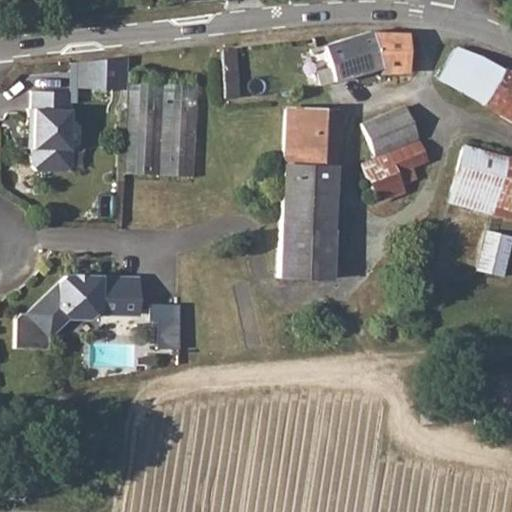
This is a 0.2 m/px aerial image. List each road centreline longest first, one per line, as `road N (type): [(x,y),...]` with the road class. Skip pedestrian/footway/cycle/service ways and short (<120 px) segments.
road 1 (residential): [(0,429),(46,399),(282,362),(511,342)]
road 2 (residential): [(0,51),(378,13),(453,21)]
